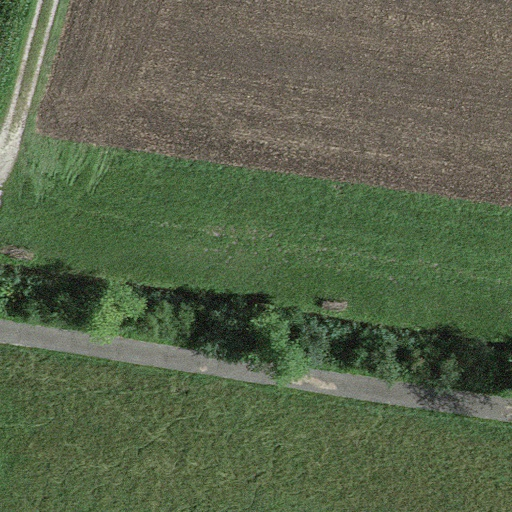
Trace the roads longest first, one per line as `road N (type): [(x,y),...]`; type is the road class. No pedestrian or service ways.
road 1 (track): [(511,417),(0,337)]
road 2 (track): [(0,139),(41,0)]
